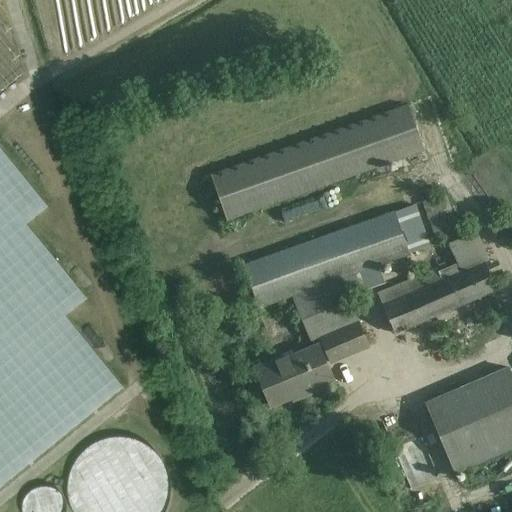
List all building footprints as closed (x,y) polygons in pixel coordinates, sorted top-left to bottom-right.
[(409,105),(211,176),(227,223),(426,151),(409,105)] [(413,202),(243,266),(259,308),(293,295),(312,342),(321,338),(332,363),(369,348),(348,297),(384,282),(376,265),(410,252),(410,251),(429,243),(413,202)] [(437,268),(377,294),(395,334),(498,289),(485,260),(462,270),(458,263),(438,271),(437,268)] [(256,369),(269,401),(271,405),(303,392),(305,396),(334,384),(319,347),(293,357),(292,354),(256,369)] [(511,449),(511,373),(510,368),(425,405),(455,474),(511,449)] [(64,511),(70,494),(48,487),(40,511),(64,511)]
